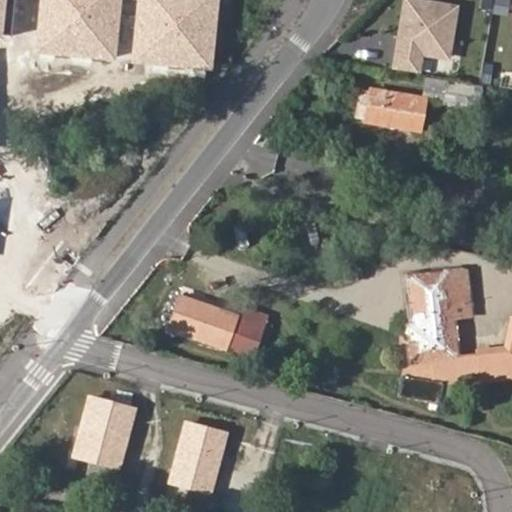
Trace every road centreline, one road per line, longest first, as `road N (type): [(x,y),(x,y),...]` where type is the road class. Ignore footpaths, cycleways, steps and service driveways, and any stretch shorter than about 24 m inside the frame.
road 1 (residential): [(501,511),(479,453),(57,345)]
road 2 (residential): [(329,0),(57,345)]
